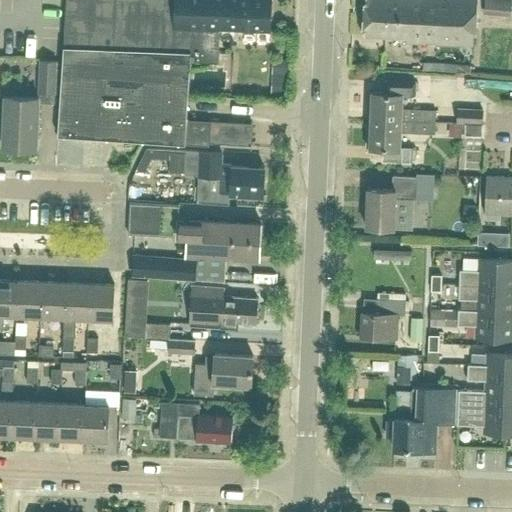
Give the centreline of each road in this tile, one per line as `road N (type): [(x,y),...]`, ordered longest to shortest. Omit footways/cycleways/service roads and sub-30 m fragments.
road 1 (unclassified): [(303,480),(327,0)]
road 2 (residential): [(303,480),(0,467)]
road 3 (residential): [(511,489),(303,480)]
